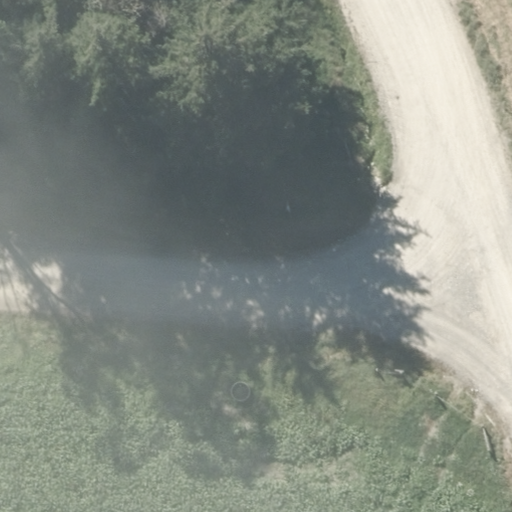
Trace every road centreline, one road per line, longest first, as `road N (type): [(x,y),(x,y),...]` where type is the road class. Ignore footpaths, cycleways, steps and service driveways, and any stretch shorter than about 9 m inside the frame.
road 1 (unclassified): [(0,252),(511,282)]
road 2 (unclassified): [(511,257),(400,0)]
